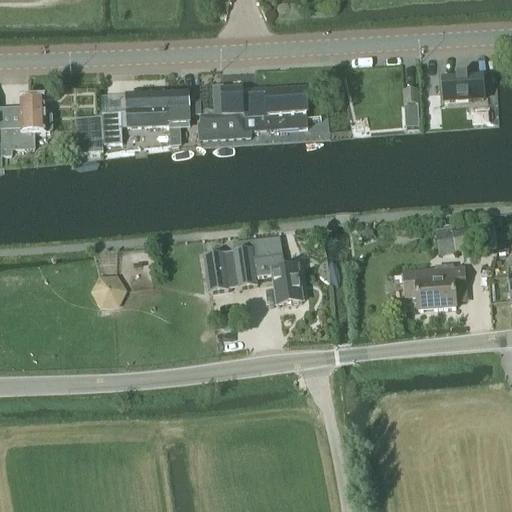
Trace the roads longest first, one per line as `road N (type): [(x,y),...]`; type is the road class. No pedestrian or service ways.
road 1 (secondary): [(0,59),(511,38)]
road 2 (tertiary): [(0,389),(157,381),(368,353)]
road 3 (tertiary): [(511,339),(368,353)]
